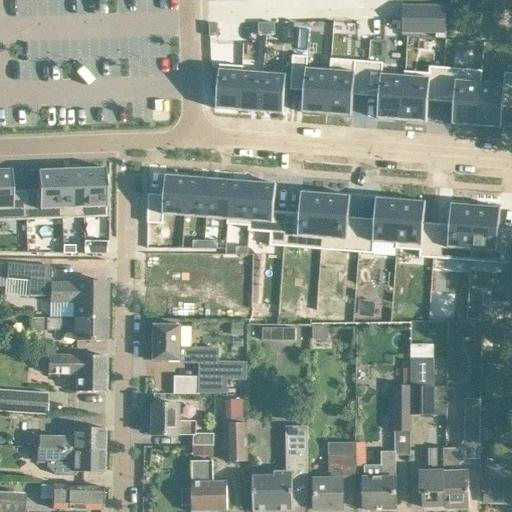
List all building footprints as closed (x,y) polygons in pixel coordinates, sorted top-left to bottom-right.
[(472,21),(485,21),(485,3),(472,2),(472,21)] [(447,8),(403,7),(402,32),(436,33),(436,38),(446,39),(447,8)] [(275,23),(267,24),(267,36),(275,35),(275,23)] [(267,24),(259,24),(259,36),(267,36),(267,24)] [(218,25),(209,25),(210,37),(218,37),(218,25)] [(293,56),(291,83),(305,84),(302,113),(327,115),(331,71),(308,69),(308,57),(293,56)] [(331,71),(327,115),(352,117),(354,88),(367,89),(369,62),(355,61),(354,72),(331,71)] [(369,62),(367,89),(380,90),(377,119),(402,121),(406,77),(382,75),(383,63),(369,62)] [(406,77),(402,121),(427,123),(429,94),(442,95),(444,68),(430,67),(429,78),(406,77)] [(444,68),(442,95),(455,96),(452,125),(477,127),(481,83),(457,81),(458,69),(444,68)] [(219,70),(216,109),(239,111),(242,72),(219,70)] [(242,72),(239,111),(261,113),(264,73),(242,72)] [(264,73),(261,113),(283,115),(287,75),(264,73)] [(481,83),(477,127),(502,129),(504,100),(511,100),(511,73),(505,73),(504,84),(481,83)] [(104,168),(81,169),(83,218),(106,217),(104,168)] [(11,169),(0,169),(0,221),(26,220),(24,191),(11,191),(11,169)] [(81,169),(60,170),(61,219),(83,218),(81,169)] [(37,191),(24,191),(26,220),(61,219),(60,170),(37,170),(37,191)] [(148,194),(148,223),(163,225),(164,215),(185,217),(189,177),(166,175),(164,195),(148,194)] [(189,177),(185,217),(207,218),(210,179),(189,177)] [(210,179),(207,218),(229,220),(232,181),(210,179)] [(232,181),(229,220),(227,225),(249,226),(254,182),(232,181)] [(254,182),(249,226),(249,230),(271,232),(270,246),(284,247),(286,220),(274,219),(276,184),(254,182)] [(286,220),(284,247),(299,248),(321,250),(326,194),(301,192),(299,221),(286,220)] [(326,194),(321,250),(345,252),(359,253),(361,226),(349,225),(351,196),(326,194)] [(361,226),(359,253),(373,254),(374,243),(398,245),(401,200),(376,198),(374,227),(361,226)] [(401,200),(398,245),(421,246),(420,258),(434,259),(436,232),(424,231),(426,202),(401,200)] [(436,232),(434,259),(471,262),(476,206),(451,204),(449,233),(436,232)] [(476,206),(471,262),(495,264),(510,265),(511,243),(511,237),(498,237),(501,208),(476,206)] [(83,241),(83,254),(107,254),(107,241),(83,241)] [(193,241),(193,249),(205,249),(205,241),(193,241)] [(205,241),(205,249),(217,249),(217,241),(205,241)] [(63,246),(62,254),(75,254),(75,246),(63,246)] [(236,247),(236,255),(248,255),(248,247),(236,247)] [(50,296),(50,318),(106,319),(106,283),(75,283),(50,283),(50,266),(7,263),(6,280),(28,281),(28,296),(50,296)] [(483,291),(470,290),(468,320),(488,321),(488,308),(481,308),(483,291)] [(451,298),(435,297),(434,317),(450,318),(451,298)] [(352,320),(353,306),(340,305),(339,319),(352,320)] [(86,341),(106,341),(106,319),(50,318),(46,318),(46,331),(74,331),(74,341),(86,341)] [(242,323),(232,323),(232,335),(242,335),(242,323)] [(460,325),(450,324),(450,338),(460,339),(460,325)] [(201,363),(202,349),(202,348),(181,347),(182,326),(154,325),(154,361),(181,362),(181,363),(200,363),(201,363)] [(283,327),(283,341),(295,341),(295,328),(283,327)] [(226,379),(246,380),(247,362),(215,362),(215,349),(202,349),(201,363),(200,363),(199,394),(225,394),(226,379)] [(75,392),(105,393),(106,356),(75,356),(47,356),(47,374),(75,375),(75,392)] [(434,359),(411,359),(411,366),(411,369),(411,416),(434,416),(434,388),(434,359)] [(400,388),(395,388),(395,431),(411,431),(411,416),(411,369),(404,369),(404,388),(400,388)] [(0,412),(46,415),(48,394),(8,391),(6,411),(0,411),(0,412)] [(227,399),(228,442),(229,462),(247,461),(245,399),(227,399)] [(481,439),(481,406),(481,399),(465,399),(465,439),(481,439)] [(180,405),(173,405),(153,405),(152,435),(193,436),(192,446),(214,447),(214,433),(196,433),(196,422),(179,422),(180,405)] [(481,406),(481,439),(493,440),(494,406),(481,406)] [(294,511),(294,508),(294,505),(306,505),(306,508),(308,507),(309,426),(287,426),(288,440),(289,440),(289,439),(293,439),(293,473),(275,473),(275,477),(254,478),(254,477),(253,477),(253,511),(257,511),(256,511),(271,511),(294,511)] [(37,437),(36,450),(46,450),(104,451),(104,429),(73,428),(73,429),(62,429),(62,438),(37,437)] [(443,449),(445,507),(445,508),(470,507),(469,472),(461,473),(460,448),(445,448),(444,448),(444,449),(443,449)] [(423,508),(445,507),(443,449),(430,450),(430,462),(431,462),(431,471),(420,472),(420,494),(423,494),(423,508)] [(104,451),(46,450),(45,462),(45,465),(54,473),(57,474),(57,476),(73,476),(73,472),(103,473),(104,451)] [(364,466),(364,467),(364,478),(364,510),(397,509),(396,452),(381,452),(381,465),(364,466)] [(315,478),(315,491),(315,511),(343,510),(343,481),(356,480),(355,455),(329,456),(330,478),(315,478)] [(193,482),(192,482),(192,489),(182,489),(182,506),(192,506),(192,511),(218,511),(228,511),(227,482),(214,482),(213,461),(192,461),(193,482)] [(484,502),(511,503),(511,482),(504,482),(504,466),(485,465),(484,502)] [(51,509),(53,509),(102,510),(103,487),(53,486),(53,485),(40,485),(39,498),(52,498),(51,509)] [(0,511),(23,511),(24,494),(0,492),(0,511)]
